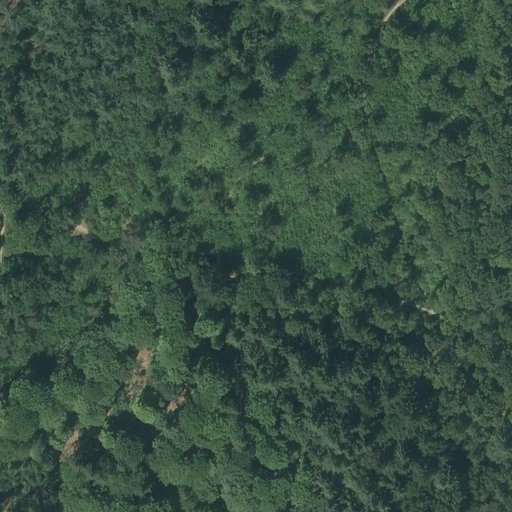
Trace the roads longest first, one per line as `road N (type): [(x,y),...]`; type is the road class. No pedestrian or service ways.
road 1 (unknown): [(256,511),(206,463),(181,405),(163,318),(101,231),(52,203),(0,208)]
road 2 (track): [(0,292),(57,300),(295,279),(419,317)]
